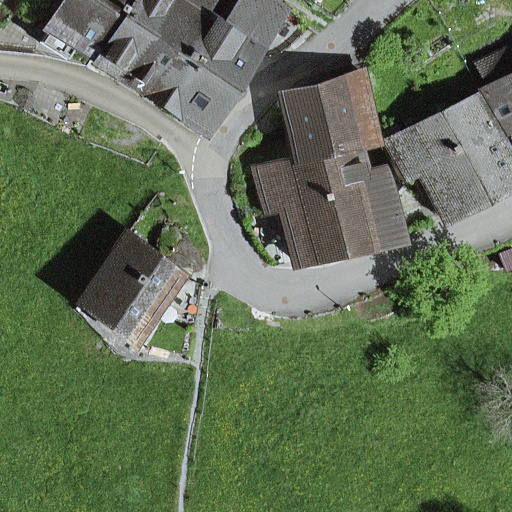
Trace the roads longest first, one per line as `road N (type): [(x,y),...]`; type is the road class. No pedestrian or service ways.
road 1 (residential): [(511,218),(317,297),(289,297),(256,288),(234,260),(205,178),(208,154)]
road 2 (residential): [(208,154),(257,91),(388,0)]
road 3 (residential): [(0,65),(83,81),(208,154)]
